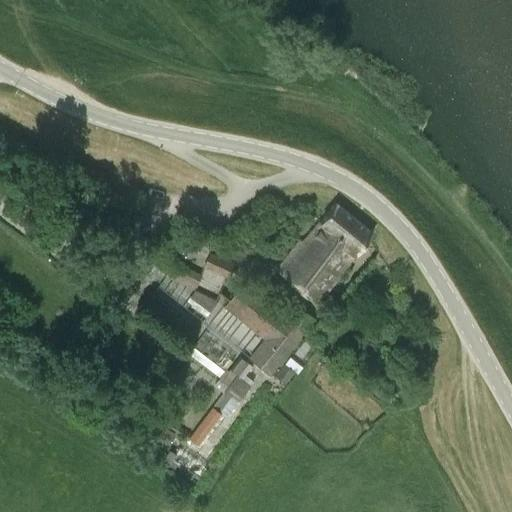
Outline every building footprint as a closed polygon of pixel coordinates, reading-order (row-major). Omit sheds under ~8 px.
[(298,247),(296,245),(273,275),(318,309),(356,258),(372,235),(330,204),(298,247)] [(208,258),(201,272),(227,284),(233,269),(208,258)] [(199,279),(169,265),(162,282),(192,295),(199,279)] [(158,285),(147,297),(191,337),(202,325),(158,285)] [(313,324),(297,311),(282,329),(237,293),(222,313),(261,344),(246,363),(268,381),(313,324)] [(208,303),(192,295),(185,305),(204,321),(214,308),(208,303)] [(249,385),(236,374),(188,437),(197,443),(220,413),(225,416),(249,385)]
